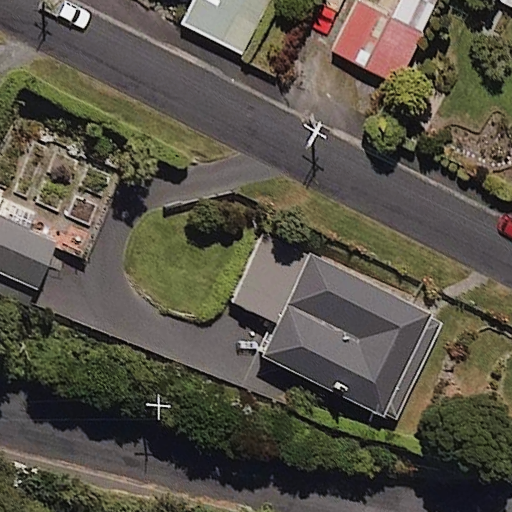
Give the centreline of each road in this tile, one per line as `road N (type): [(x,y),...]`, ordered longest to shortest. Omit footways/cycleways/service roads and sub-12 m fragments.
road 1 (residential): [(511,255),(0,0)]
road 2 (residential): [(0,413),(394,511)]
